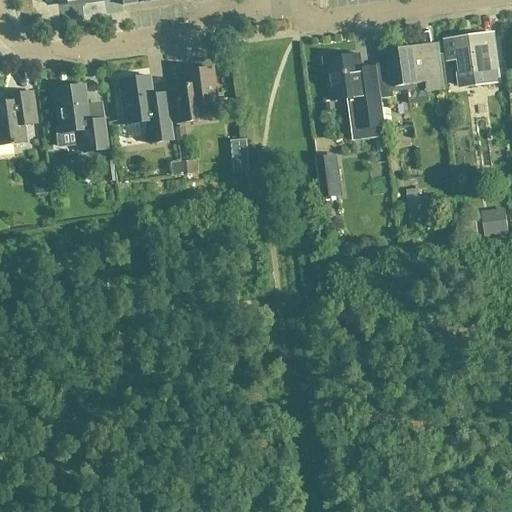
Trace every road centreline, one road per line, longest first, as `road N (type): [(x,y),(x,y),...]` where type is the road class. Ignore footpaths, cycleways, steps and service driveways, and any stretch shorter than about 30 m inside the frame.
road 1 (residential): [(0,15),(5,54),(122,39),(157,17),(259,0)]
road 2 (residential): [(295,0),(327,14),(441,0)]
